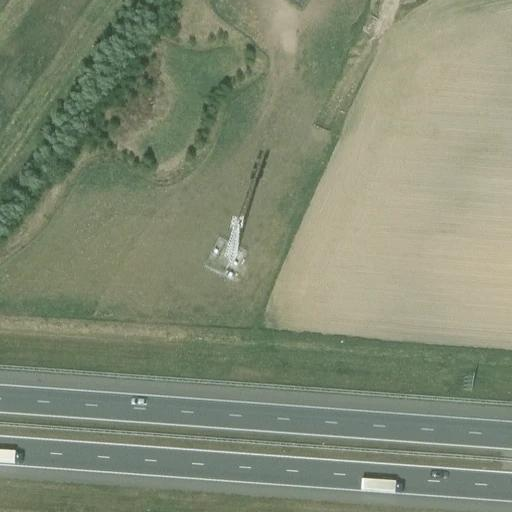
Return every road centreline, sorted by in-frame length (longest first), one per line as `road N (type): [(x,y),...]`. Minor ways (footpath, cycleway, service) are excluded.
road 1 (motorway): [(0,451),(511,488)]
road 2 (motorway): [(511,442),(0,406)]
road 3 (track): [(0,158),(110,0)]
